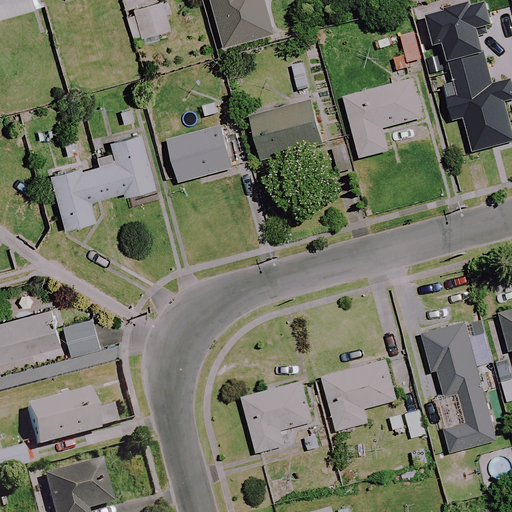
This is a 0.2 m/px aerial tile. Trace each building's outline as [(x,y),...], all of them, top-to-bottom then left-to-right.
[(0,0),(0,20),(38,10),(34,0),(0,0)] [(168,32),(160,2),(134,8),(142,39),(168,32)] [(511,61),(511,40),(507,21),(489,26),(493,43),(484,45),(490,67),(511,61)] [(406,71),(405,67),(421,63),(412,29),(374,39),(383,73),(384,77),(406,71)] [(309,89),(304,64),(291,67),(297,92),(309,89)] [(511,144),(511,133),(504,102),(511,100),(511,87),(508,73),(497,76),(459,85),(458,82),(443,86),(452,123),(463,121),(471,154),(511,144)] [(422,121),(412,81),(344,98),(359,161),(388,153),(383,130),(422,121)] [(210,102),(190,109),(195,124),(215,117),(210,102)] [(250,118),(261,162),(322,147),(311,103),(250,118)] [(133,107),(118,110),(121,126),(136,123),(133,107)] [(24,127),(11,131),(18,152),(31,148),(24,127)] [(232,170),(221,128),(168,142),(179,184),(232,170)] [(123,198),(128,196),(153,190),(139,135),(110,142),(113,155),(96,159),(97,165),(51,176),(64,230),(94,223),(89,202),(122,194),(123,198)] [(75,140),(62,144),(67,162),(80,159),(75,140)] [(354,169),(346,145),(327,152),(336,176),(354,169)] [(0,323),(0,363),(23,358),(59,349),(50,311),(0,323)] [(511,317),(502,320),(511,356),(511,317)] [(100,349),(92,320),(62,328),(70,357),(100,349)] [(480,390),(464,324),(421,334),(431,374),(437,372),(443,399),(454,397),(480,390)] [(396,402),(386,363),(320,380),(334,433),(366,425),(362,411),(396,402)] [(511,402),(511,380),(501,383),(505,404),(511,402)] [(279,431),(286,429),(308,424),(299,385),(239,400),(253,455),(283,448),(279,431)] [(493,443),(480,390),(454,397),(461,426),(440,431),(446,454),(493,443)] [(23,411),(35,450),(116,426),(110,403),(92,409),(87,392),(23,411)] [(420,413),(403,417),(409,443),(426,439),(420,413)] [(0,454),(0,473),(27,467),(22,449),(0,454)] [(110,457),(115,481),(132,478),(127,454),(110,457)] [(86,511),(109,506),(97,462),(40,477),(49,511),(86,511)] [(137,496),(133,479),(112,483),(116,500),(137,496)]
